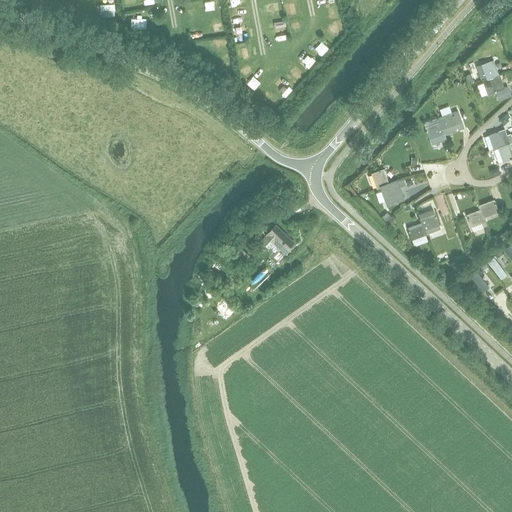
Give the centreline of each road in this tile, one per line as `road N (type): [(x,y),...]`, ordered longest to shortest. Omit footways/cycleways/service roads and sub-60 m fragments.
road 1 (tertiary): [(316,172),(272,155),(181,86),(0,12)]
road 2 (tertiary): [(511,378),(324,202),(316,172)]
road 3 (tertiary): [(316,172),(459,0)]
